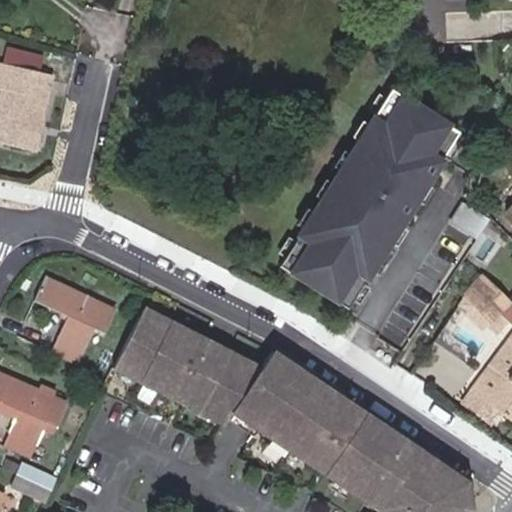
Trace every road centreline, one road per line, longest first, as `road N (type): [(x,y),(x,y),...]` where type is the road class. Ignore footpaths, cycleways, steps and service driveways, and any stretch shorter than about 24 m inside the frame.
road 1 (residential): [(58,223),(272,333),(511,488)]
road 2 (residential): [(58,223),(105,34)]
